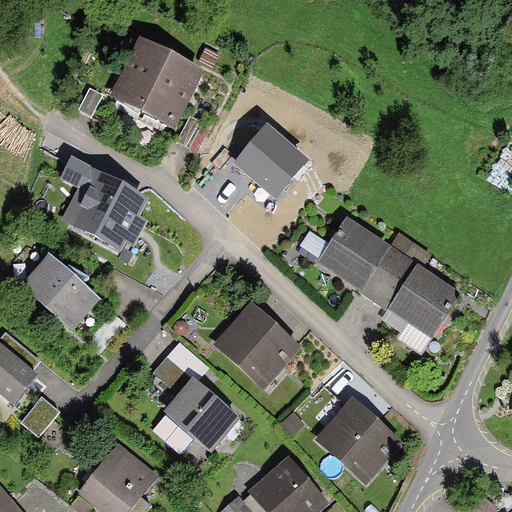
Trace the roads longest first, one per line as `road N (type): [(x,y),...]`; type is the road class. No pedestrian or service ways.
road 1 (residential): [(448,431),(407,405),(227,235)]
road 2 (residential): [(227,235),(69,421)]
road 3 (residential): [(227,235),(159,179),(48,121)]
road 4 (residential): [(511,295),(448,431)]
